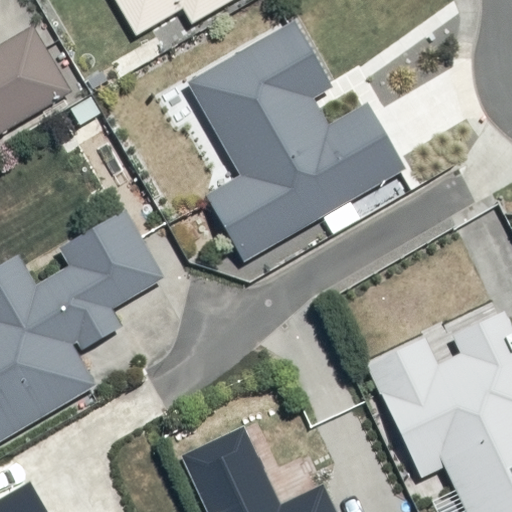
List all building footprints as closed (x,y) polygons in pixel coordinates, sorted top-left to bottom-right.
[(112,0),(135,38),(181,11),(189,26),(234,0),(112,0)] [(291,21),(184,83),(238,176),(202,197),(241,264),(404,170),(366,104),(327,127),(311,99),(330,88),(291,21)] [(0,133),(69,92),(31,28),(0,46),(0,133)] [(165,280),(124,209),(55,249),(64,266),(34,284),(17,255),(0,264),(0,440),(94,386),(71,347),(75,345),(79,352),(121,327),(111,311),(165,280)] [(423,340),(368,365),(420,476),(443,465),(464,511),(511,511),(511,326),(504,309),(450,334),(460,355),(435,366),(423,340)] [(242,427),(179,457),(204,511),(334,511),(322,486),(279,506),(242,427)] [(46,511),(29,482),(0,498),(0,511),(46,511)]
